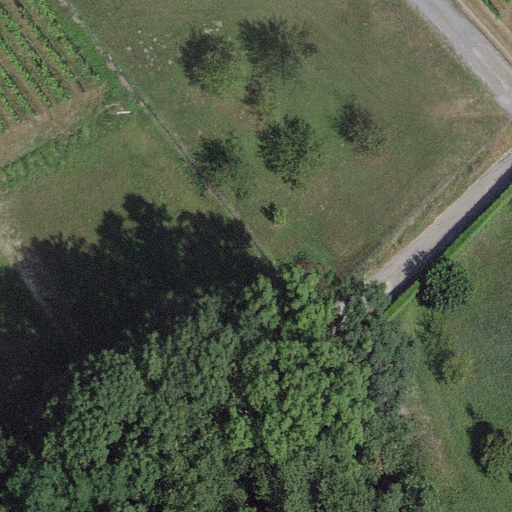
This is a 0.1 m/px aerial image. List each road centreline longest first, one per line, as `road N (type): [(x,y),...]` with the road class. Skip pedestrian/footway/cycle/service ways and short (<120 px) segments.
road 1 (residential): [(106,511),(511,167)]
road 2 (unknown): [(386,0),(511,117)]
